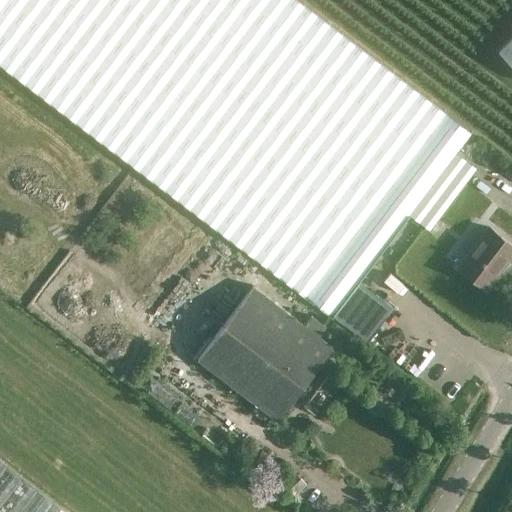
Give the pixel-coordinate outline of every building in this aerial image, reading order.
[(296,0),(0,0),(0,63),(113,149),(333,316),(334,315),(366,340),(392,306),(359,281),(412,211),(430,225),(476,166),(457,152),(472,132),(296,0)] [(511,64),(511,34),(497,49),(511,64)] [(511,249),(511,244),(489,227),(459,267),(486,288),(499,270),(498,269),(511,249)] [(332,345),(318,335),(325,326),(311,315),(304,325),(253,286),(199,358),(277,418),(332,345)] [(66,511),(0,461),(0,511),(66,511)]
